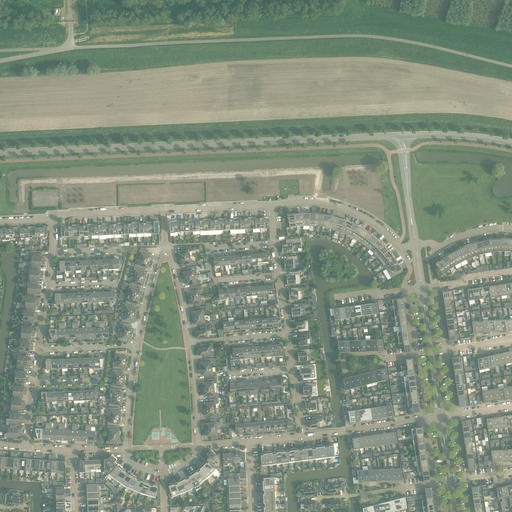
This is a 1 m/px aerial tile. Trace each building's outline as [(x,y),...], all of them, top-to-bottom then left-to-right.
[(317,213),(316,226),(323,227),(325,214),(321,214),(320,214),(320,213),(317,213)] [(296,226),(295,214),(292,214),(290,214),(287,214),(290,227),(296,226)] [(325,214),(323,227),(329,228),(332,215),(330,215),(329,215),(330,215),(329,216),(328,215),(325,214)] [(332,215),(329,228),(335,230),(339,218),(336,217),(334,217),(335,216),(332,215)] [(264,218),(260,219),(260,229),(268,228),(267,217),(264,217),(264,218)] [(240,218),(237,218),(238,230),(245,229),(245,219),(240,219),(240,218)] [(339,218),(335,230),(341,232),(346,220),(344,219),(344,220),(342,219),(339,218)] [(210,219),(207,219),(208,231),(215,231),(215,220),(210,221),(210,219)] [(170,221),(170,223),(170,233),(178,232),(177,220),(170,221)] [(346,220),(341,232),(347,235),(353,223),(350,222),(348,221),(349,221),(346,220)] [(159,221),(151,222),(151,233),(159,233),(159,221)] [(139,222),(136,222),(136,234),(144,234),(143,223),(139,224),(139,222)] [(124,223),(121,223),(121,235),(129,234),(128,224),(124,224),(124,223)] [(353,223),(347,235),(353,238),(360,226),(358,225),(357,225),(358,225),(357,226),(356,225),(353,223)] [(94,224),(91,224),(91,236),(99,236),(98,225),(94,226),(94,224)] [(61,225),(61,237),(69,237),(69,227),(64,227),(64,225),(61,225)] [(79,225),(76,225),(76,236),(84,236),(83,226),(79,226),(79,225)] [(44,228),(39,228),(40,237),(47,237),(47,226),(44,226),(44,228)] [(360,226),(353,238),(359,241),(366,231),(363,229),(362,228),(362,227),(360,226)] [(5,228),(2,228),(2,238),(5,238),(5,241),(10,241),(10,238),(9,229),(7,229),(7,228),(5,228)] [(366,231),(359,241),(364,245),(372,234),(370,233),(370,234),(369,233),(369,232),(366,231)] [(372,234),(364,245),(369,249),(378,240),(375,237),(375,238),(374,237),(374,236),(375,236),(372,234)] [(286,239),(286,242),(292,242),(293,248),(301,247),(301,243),(300,243),(300,238),(286,239)] [(485,240),(482,241),(485,254),(491,252),(489,239),(487,239),(487,240),(485,241),(485,240)] [(492,239),(489,239),(491,252),(498,252),(497,239),(493,239),(492,239)] [(378,240),(369,249),(374,254),(384,244),(382,242),(382,243),(381,243),(380,242),(378,240)] [(477,241),(475,242),(479,255),(485,254),(482,241),(479,242),(477,242),(477,241)] [(282,249),(281,250),(281,252),(282,252),(283,252),(283,253),(293,252),(293,248),(292,242),(286,242),(286,244),(282,244),(282,249)] [(471,244),(468,245),(472,257),(479,255),(475,242),(472,243),(472,244),(471,244)] [(384,244),(374,254),(378,259),(388,250),(386,248),(385,247),(385,246),(386,246),(384,244)] [(463,246),(461,247),(466,260),(472,257),(468,245),(465,246),(465,247),(463,247),(463,246)] [(178,254),(178,257),(179,257),(180,259),(190,256),(189,252),(190,251),(191,251),(192,250),(191,246),(182,249),(182,252),(178,253),(178,254)] [(457,250),(454,251),(460,263),(466,260),(461,247),(458,248),(458,249),(459,249),(457,250)] [(141,255),(140,259),(150,262),(150,261),(150,260),(150,259),(150,258),(150,257),(150,255),(149,255),(150,253),(140,250),(139,253),(140,253),(141,255)] [(388,250),(378,259),(382,264),(393,256),(392,254),(391,254),(390,253),(388,250)] [(450,253),(447,254),(455,266),(460,263),(454,251),(451,253),(450,254),(450,253)] [(264,253),(262,253),(263,262),(269,261),(271,260),(270,255),(268,255),(268,253),(267,253),(264,252),(264,253)] [(444,257),(442,259),(449,270),(455,266),(447,254),(445,256),(446,257),(445,258),(444,257)] [(181,264),(181,265),(186,264),(187,267),(196,264),(195,261),(194,261),(193,260),(192,261),(191,261),(190,256),(180,259),(180,262),(181,264)] [(288,260),(284,260),(285,269),(295,268),(295,259),(297,259),(297,256),(288,257),(288,260)] [(393,256),(382,264),(386,269),(397,262),(395,259),(395,260),(394,258),(395,258),(393,256)] [(119,259),(113,259),(114,268),(119,268),(119,267),(122,267),(122,261),(119,261),(119,259)] [(150,262),(140,259),(138,263),(137,264),(136,264),(135,267),(145,270),(145,267),(146,267),(147,268),(147,267),(148,266),(148,265),(149,264),(149,263),(150,262)] [(449,270),(442,259),(439,261),(438,262),(437,262),(435,264),(440,269),(439,269),(443,275),(449,270)] [(59,261),(57,272),(65,271),(64,261),(59,261)] [(397,262),(386,269),(390,276),(392,278),(403,272),(402,268),(400,266),(399,266),(399,265),(397,262)] [(184,273),(184,276),(185,279),(195,276),(194,272),(194,271),(195,271),(196,271),(197,270),(196,266),(187,268),(188,271),(183,272),(184,273)] [(136,273),(135,277),(145,280),(145,278),(145,277),(145,276),(145,275),(145,274),(145,273),(144,273),(144,271),(134,268),(134,271),(135,271),(136,273)] [(290,276),(287,276),(287,285),(296,284),(295,275),(300,275),(299,272),(290,273),(290,276)] [(186,284),(186,285),(191,284),(191,287),(201,284),(200,281),(199,280),(198,280),(197,280),(196,280),(195,276),(185,279),(185,281),(186,284)] [(145,280),(135,277),(133,281),(132,282),(131,282),(130,285),(140,288),(140,285),(141,285),(142,286),(143,285),(143,284),(144,282),(144,281),(144,280),(145,280)] [(269,285),(267,285),(268,294),(268,297),(274,296),(274,294),(274,293),(275,293),(275,288),(273,288),(273,285),(272,285),(269,285)] [(131,291),(130,295),(140,298),(140,297),(140,296),(140,295),(141,294),(141,292),(140,291),(139,291),(140,289),(130,286),(129,289),(130,289),(131,291)] [(188,293),(188,296),(189,296),(189,298),(200,296),(199,291),(200,291),(201,290),(202,290),(201,286),(192,288),(192,291),(188,292),(188,293)] [(293,291),(289,292),(290,300),(299,300),(298,299),(301,299),(300,288),(293,289),(293,291)] [(220,289),(221,290),(218,290),(219,294),(216,295),(216,301),(225,300),(225,298),(224,289),(223,289),(221,289),(220,289)] [(114,292),(109,292),(109,301),(115,301),(115,299),(118,299),(117,293),(114,294),(114,292)] [(55,294),(52,304),(60,304),(60,294),(55,294)] [(140,298),(130,295),(129,299),(127,300),(126,300),(125,303),(135,306),(136,303),(137,303),(137,304),(138,303),(139,301),(139,300),(140,299),(140,298)] [(191,303),(190,303),(191,304),(195,303),(196,306),(205,304),(204,301),(203,300),(202,300),(201,300),(200,296),(189,298),(190,301),(189,301),(191,303)] [(127,309),(126,314),(136,316),(136,315),(136,314),(136,313),(136,312),(136,311),(136,310),(136,309),(135,309),(135,307),(125,304),(124,307),(125,308),(127,309)] [(295,307),(291,308),(292,316),(301,316),(300,307),(301,307),(301,304),(295,304),(295,307)] [(192,313),(192,316),(193,315),(193,318),(204,316),(203,311),(204,311),(205,311),(205,310),(206,310),(205,306),(196,308),(197,311),(192,312),(192,313)] [(136,316),(126,314),(125,318),(123,319),(122,319),(121,322),(131,324),(132,321),(133,322),(134,321),(135,319),(135,318),(136,317),(136,316)] [(194,323),(195,324),(199,323),(200,326),(209,324),(208,321),(207,320),(206,320),(205,320),(204,316),(193,318),(194,320),(193,321),(194,323)] [(277,317),(272,318),(273,326),(274,326),(274,327),(275,327),(277,326),(278,326),(280,325),(279,320),(278,320),(277,317)] [(294,322),(294,325),(293,325),(294,328),(294,329),(299,329),(299,331),(308,331),(308,327),(307,326),(306,326),(305,326),(304,322),(294,322)] [(123,328),(122,332),(132,334),(132,333),(132,331),(132,330),(132,329),(132,328),(131,327),(131,325),(121,323),(120,326),(121,326),(123,328)] [(196,332),(196,335),(197,338),(201,337),(201,338),(205,337),(204,337),(208,336),(207,331),(208,331),(209,331),(210,330),(209,326),(200,328),(200,331),(196,331),(196,332)] [(132,334),(122,332),(121,336),(119,337),(118,337),(118,340),(128,342),(128,340),(129,340),(130,340),(130,339),(131,338),(131,337),(132,336),(132,334)] [(296,339),(295,342),(296,342),(296,345),(307,344),(307,339),(308,339),(309,339),(310,338),(310,334),(300,335),(300,338),(296,338),(296,339)] [(408,341),(399,343),(403,342),(405,353),(411,352),(410,343),(408,343),(408,341)] [(278,344),(276,345),(277,356),(285,355),(284,352),(283,347),(282,347),(282,344),(280,344),(278,344)] [(203,348),(199,349),(199,351),(198,351),(199,354),(200,355),(204,355),(204,357),(214,356),(213,352),(212,352),(211,352),(210,352),(209,347),(206,348),(206,347),(203,347),(203,348)] [(236,347),(234,348),(233,348),(233,353),(230,353),(231,359),(232,360),(233,360),(233,359),(234,359),(235,360),(239,359),(239,360),(239,357),(238,348),(236,348),(236,347)] [(302,353),(298,353),(299,362),(308,361),(307,352),(309,352),(309,349),(302,350),(302,353)] [(127,357),(127,355),(126,355),(126,350),(116,350),(115,354),(117,354),(118,356),(117,360),(127,362),(127,360),(127,359),(127,357)] [(201,364),(200,367),(201,366),(201,369),(212,368),(211,363),(212,363),(213,363),(214,362),(215,362),(214,358),(205,359),(205,362),(200,363),(201,364)] [(51,359),(46,359),(45,360),(45,362),(44,363),(44,364),(44,365),(43,367),(43,368),(43,370),(51,369),(51,359)] [(403,371),(412,370),(412,368),(413,368),(412,359),(406,359),(407,370),(403,371)] [(127,362),(117,360),(116,364),(115,366),(114,366),(113,369),(123,370),(124,368),(125,368),(126,367),(126,366),(127,364),(127,363),(127,362)] [(306,369),(301,370),(301,374),(302,374),(303,378),(312,378),(311,369),(315,369),(314,366),(306,366),(306,369)] [(202,374),(202,375),(207,375),(207,378),(216,377),(216,373),(215,372),(214,372),(213,372),(212,372),(212,368),(201,369),(202,372),(201,372),(202,374)] [(115,375),(114,379),(125,380),(125,379),(125,378),(125,377),(125,376),(124,375),(124,374),(123,374),(123,371),(113,370),(113,373),(114,373),(115,375)] [(203,384),(202,387),(203,387),(203,389),(214,388),(214,384),(215,383),(216,383),(217,382),(217,378),(207,379),(207,382),(203,383),(203,384)] [(283,378),(281,378),(282,388),(282,387),(287,386),(289,386),(288,381),(287,381),(287,378),(286,378),(283,378)] [(125,380),(114,379),(114,383),(112,384),(111,384),(111,387),(121,389),(121,386),(122,386),(123,386),(123,385),(124,384),(124,383),(124,382),(125,380)] [(307,387),(303,387),(304,396),(313,395),(312,386),(315,386),(315,383),(307,384),(307,387)] [(204,394),(204,396),(209,395),(209,398),(218,397),(218,393),(217,393),(216,393),(215,393),(214,388),(203,389),(204,392),(203,392),(204,394)] [(113,394),(112,398),(122,399),(122,398),(123,397),(123,396),(122,395),(122,394),(122,392),(121,392),(120,392),(121,390),(110,389),(110,392),(111,392),(113,394)] [(95,390),(90,391),(90,400),(96,399),(96,398),(98,398),(98,392),(95,392),(95,390)] [(41,392),(38,402),(47,402),(46,392),(41,392)] [(122,399),(112,398),(112,402),(110,403),(109,403),(109,406),(119,407),(119,405),(120,405),(121,405),(121,404),(122,403),(122,401),(122,400),(122,399)] [(205,404),(204,407),(205,407),(205,409),(216,409),(215,404),(216,404),(217,404),(218,403),(219,403),(218,399),(209,400),(209,402),(205,403),(205,404)] [(311,403),(305,404),(306,408),(307,408),(308,412),(319,411),(318,400),(311,400),(311,403)] [(111,412),(110,417),(121,417),(121,416),(121,415),(121,414),(121,413),(120,412),(120,411),(119,411),(119,408),(109,408),(108,411),(109,411),(111,412)] [(205,415),(205,416),(210,415),(210,418),(220,418),(219,414),(218,413),(217,413),(216,413),(216,409),(205,409),(205,412),(204,412),(205,415)] [(10,411),(10,418),(23,419),(23,416),(19,416),(20,412),(11,411),(10,411)] [(121,417),(110,417),(110,421),(108,422),(107,422),(107,425),(117,426),(118,423),(119,423),(119,424),(120,423),(120,421),(120,420),(120,419),(121,418),(121,417)] [(308,422),(308,425),(309,427),(313,427),(313,428),(316,427),(319,426),(319,422),(322,421),(322,417),(312,418),(313,420),(308,421),(308,422)] [(206,424),(205,427),(206,427),(206,429),(217,429),(217,424),(218,424),(219,424),(220,423),(220,420),(210,420),(210,423),(206,423),(206,424)] [(236,434),(237,434),(240,434),(240,433),(242,433),(241,424),(239,424),(238,420),(235,420),(235,424),(232,425),(233,431),(236,430),(236,434)] [(287,420),(288,429),(290,429),(290,430),(292,429),(293,429),(293,428),(295,428),(295,423),(293,423),(293,420),(287,421),(287,420)] [(89,425),(88,441),(89,441),(90,441),(92,441),(93,440),(95,440),(95,438),(98,438),(98,432),(91,431),(92,425),(89,425)] [(109,431),(109,435),(119,436),(119,435),(119,434),(119,433),(119,432),(119,431),(119,430),(119,429),(118,429),(117,429),(117,427),(107,426),(107,429),(108,430),(109,431)] [(35,428),(34,439),(42,439),(42,429),(35,428)] [(206,435),(206,436),(211,436),(211,439),(220,438),(220,434),(219,434),(218,434),(217,434),(217,429),(206,429),(206,432),(205,432),(206,435)] [(119,436),(109,435),(109,440),(107,441),(106,441),(106,444),(116,444),(117,442),(118,442),(119,441),(119,440),(119,439),(119,438),(119,437),(119,436)] [(352,437),(353,441),(350,441),(352,451),(355,451),(354,449),(360,448),(358,437),(356,438),(356,436),(352,437)] [(330,446),(327,446),(328,458),(335,457),(333,443),(330,444),(330,446)] [(317,447),(314,448),(315,460),(322,459),(320,445),(317,445),(317,447)] [(323,445),(320,445),(322,459),(328,458),(327,446),(323,446),(323,445)] [(310,446),(307,447),(309,461),(315,460),(314,448),(310,448),(310,446)] [(304,449),(301,449),(302,461),(309,461),(307,447),(304,447),(304,449)] [(291,450),(287,451),(289,463),(295,462),(294,448),(291,449),(291,450)] [(297,448),(294,448),(295,462),(302,461),(301,449),(297,450),(297,448)] [(209,457),(207,460),(217,469),(217,468),(218,467),(221,467),(220,454),(216,454),(211,450),(207,455),(209,457)] [(278,452),(274,452),(276,465),(282,464),(281,450),(278,450),(278,452)] [(284,450),(281,450),(282,464),(289,463),(287,451),(284,451),(284,450)] [(271,451),(268,452),(269,465),(276,465),(274,452),(271,453),(271,451)] [(269,465),(268,452),(264,452),(265,454),(261,454),(262,466),(269,465)] [(104,460),(104,472),(107,472),(109,473),(108,474),(118,464),(115,461),(117,459),(112,454),(107,460),(104,460)] [(58,461),(57,473),(64,473),(65,462),(66,462),(65,456),(62,456),(61,462),(58,461)] [(204,462),(202,464),(212,475),(217,469),(207,460),(208,461),(206,464),(204,462)] [(118,464),(108,474),(114,479),(123,468),(120,466),(119,467),(117,465),(118,464)] [(201,468),(198,470),(206,480),(212,475),(202,464),(200,466),(201,468)] [(123,468),(114,479),(120,484),(127,473),(124,471),(125,470),(123,468)] [(363,470),(358,470),(357,469),(354,470),(356,480),(358,480),(359,483),(363,483),(363,481),(364,481),(363,470)] [(194,471),(192,473),(200,484),(206,480),(198,470),(196,472),(194,471)] [(427,470),(418,472),(422,471),(424,482),(430,481),(429,472),(427,472),(427,470)] [(127,473),(120,484),(127,488),(133,475),(131,474),(130,475),(127,473)] [(190,474),(191,476),(187,477),(194,488),(195,490),(202,486),(200,484),(192,473),(190,474)] [(133,475),(127,488),(133,491),(138,480),(135,478),(136,477),(133,475)] [(184,478),(181,479),(187,492),(194,488),(187,477),(184,479),(184,478)] [(179,482),(176,483),(180,495),(187,492),(181,479),(178,480),(179,482)] [(138,480),(133,491),(140,494),(145,480),(142,480),(142,481),(138,480)] [(145,480),(140,494),(148,496),(151,484),(147,483),(148,481),(145,480)] [(338,484),(328,485),(329,493),(339,492),(339,490),(344,487),(345,487),(345,483),(342,483),(341,481),(338,483),(338,484)] [(151,484),(148,496),(155,498),(158,484),(155,483),(154,485),(151,484)] [(169,484),(172,496),(173,497),(180,495),(176,483),(172,484),(172,483),(169,484)] [(314,487),(304,488),(305,496),(315,495),(315,492),(320,492),(319,485),(314,486),(314,487)] [(422,500),(431,499),(431,497),(432,497),(431,488),(425,489),(427,499),(422,500)] [(13,495),(13,496),(13,504),(23,505),(23,503),(29,501),(27,495),(24,495),(23,497),(20,496),(20,495),(19,494),(17,493),(14,494),(13,495)] [(304,501),(305,509),(315,508),(315,509),(318,510),(320,503),(315,502),(315,500),(304,501)] [(330,501),(330,509),(340,508),(340,509),(346,509),(346,502),(340,502),(340,500),(330,501)]
